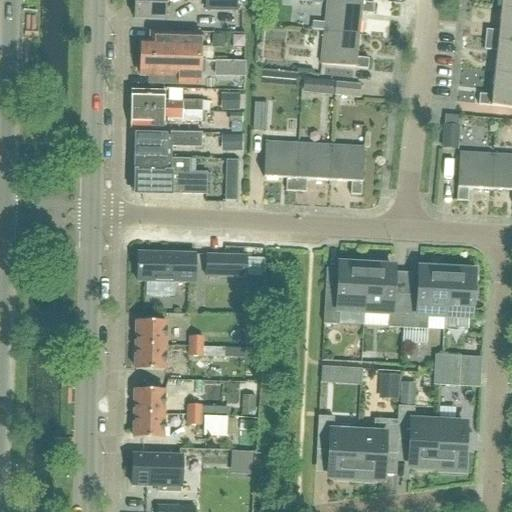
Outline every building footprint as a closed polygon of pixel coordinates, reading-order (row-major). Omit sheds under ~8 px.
[(237,0),(134,0),(134,21),(165,21),(165,0),(205,1),(205,10),(238,11),(237,0)] [(326,0),(323,33),(359,37),(361,15),(373,16),(374,5),(326,0)] [(511,0),(501,0),(500,10),(511,10),(511,0)] [(511,10),(500,10),(498,32),(486,30),(484,41),(511,43),(511,10)] [(356,58),(359,37),(323,33),(320,66),(368,71),(369,59),(356,58)] [(200,35),(164,35),(150,34),(149,42),(140,42),(140,46),(137,48),(137,54),(140,56),(140,59),(199,61),(200,35)] [(511,43),(484,41),(483,51),(496,52),(493,74),(511,76),(511,43)] [(199,61),(140,59),(140,63),(137,66),(137,71),(140,74),(140,77),(149,78),(148,86),(199,87),(199,76),(204,74),(205,62),(199,62),(199,61)] [(511,76),(493,74),(491,96),(479,95),(477,106),(511,109),(511,76)] [(333,85),(322,84),(304,82),(302,93),(332,96),(333,85)] [(360,87),(343,85),(342,97),(359,99),(360,87)] [(251,132),(265,133),(267,87),(254,86),(251,132)] [(226,89),(225,110),(244,110),(245,90),(226,89)] [(131,93),(131,111),(201,112),(208,112),(208,104),(166,103),(166,107),(162,107),(163,94),(131,93)] [(201,112),(131,111),(130,129),(162,130),(162,117),(166,117),(166,121),(201,121),(201,112)] [(443,128),(441,151),(457,152),(458,129),(443,128)] [(201,135),(170,134),(170,138),(136,137),(135,159),(171,160),(171,148),(201,149),(201,135)] [(295,193),(297,145),(264,144),(262,179),(286,180),(285,193),(295,193)] [(330,147),(297,145),(295,193),(306,194),(306,182),(328,183),(330,147)] [(330,147),(328,183),(350,184),(350,196),(361,197),(364,149),(330,147)] [(490,192),(492,156),(458,154),(456,202),(467,203),(468,190),(490,192)] [(511,157),(492,156),(490,192),(511,193),(511,205),(511,157)] [(170,195),(199,196),(206,196),(206,175),(170,174),(171,160),(135,159),(135,174),(131,174),(131,189),(134,189),(134,195),(170,196),(170,195)] [(136,283),(158,283),(193,285),(194,269),(194,255),(137,254),(136,283)] [(206,256),(205,277),(219,277),(220,257),(206,256)] [(338,293),(324,292),(323,325),(338,326),(339,311),(363,313),(366,264),(348,263),(348,267),(340,266),(338,293)] [(402,330),(404,296),(390,296),(392,269),(383,269),(383,265),(366,264),(363,313),(388,314),(387,329),(402,330)] [(427,316),(443,317),(446,268),(428,267),(428,271),(420,271),(418,297),(404,296),(402,330),(426,331),(427,316)] [(476,270),(446,268),(443,317),(469,318),(471,291),(475,291),(476,270)] [(164,323),(151,322),(135,322),(135,346),(163,347),(164,323)] [(188,336),(188,346),(202,346),(203,336),(188,336)] [(163,347),(135,346),(134,371),(162,372),(163,347)] [(202,346),(188,346),(188,356),(224,357),(224,348),(202,348),(202,346)] [(434,357),(433,386),(457,388),(459,358),(434,357)] [(162,391),(148,391),(133,390),(133,415),(161,415),(162,391)] [(466,408),(466,392),(446,393),(446,409),(466,408)] [(187,406),(186,416),(225,417),(225,408),(187,406)] [(417,473),(435,474),(437,425),(413,423),(413,409),(397,408),(397,422),(396,441),(397,441),(410,442),(409,468),(418,469),(417,473)] [(161,415),(133,415),(132,440),(149,440),(161,441),(161,415)] [(172,432),(184,432),(183,416),(172,416),(172,432)] [(225,417),(186,416),(186,436),(224,437),(225,417)] [(256,436),(257,418),(238,417),(237,435),(256,436)] [(333,419),(318,418),(317,418),(316,451),(330,452),(328,478),(337,479),(337,483),(354,484),(357,435),(332,433),(333,419)] [(357,435),(354,484),(371,485),(372,481),(380,481),(382,454),(396,455),(397,441),(396,441),(397,422),(373,421),(373,435),(357,435)] [(463,426),(437,425),(435,474),(465,475),(466,454),(462,454),(463,426)] [(181,457),(131,456),(130,487),(157,488),(157,489),(157,493),(180,494),(180,489),(181,457)]
